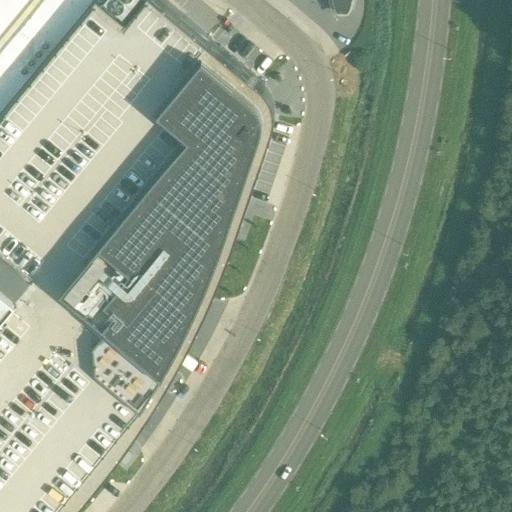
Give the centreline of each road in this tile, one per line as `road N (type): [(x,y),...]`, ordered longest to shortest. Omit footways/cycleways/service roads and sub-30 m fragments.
road 1 (unclassified): [(241,0),(302,50),(319,78),(311,153),(241,347),(185,444),(132,511)]
road 2 (primary): [(248,511),(313,414),(362,314),(405,188),(433,0)]
road 3 (unknown): [(197,423),(0,270)]
road 4 (unclassified): [(511,189),(491,263),(494,291),(511,316)]
